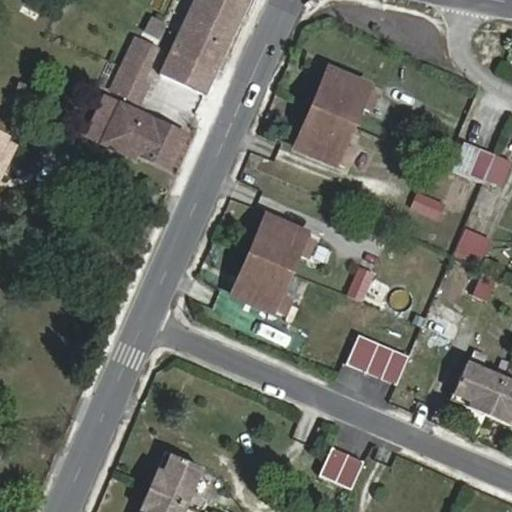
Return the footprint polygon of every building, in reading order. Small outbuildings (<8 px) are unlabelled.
[(194,0),(182,27),(227,49),(249,0),(194,0)] [(182,27),(161,72),(206,93),(227,49),(182,27)] [(136,35),(121,66),(144,77),(158,46),(136,35)] [(144,77),(121,66),(111,89),(140,102),(149,82),(143,79),(144,77)] [(329,70),(313,108),(352,124),(360,107),(370,112),(378,93),(329,70)] [(122,102),(107,96),(89,134),(104,141),(122,102)] [(122,102),(104,141),(137,157),(139,153),(172,167),(187,134),(122,102)] [(352,124),(313,108),(298,146),(346,167),(355,149),(343,144),(352,124)] [(430,158),(445,165),(460,133),(444,126),(430,158)] [(0,183),(18,145),(0,135),(0,183)] [(471,176),(483,146),(467,139),(454,169),(471,176)] [(498,153),(483,146),(471,176),(486,182),(488,177),(498,153)] [(511,168),(511,158),(498,153),(488,177),(505,184),(511,168)] [(409,208),(437,220),(443,205),(415,194),(409,208)] [(266,217),(250,254),(289,271),(298,251),(308,255),(315,239),(266,217)] [(289,271),(250,254),(234,292),(283,314),(291,295),(282,290),(289,271)] [(364,299),(375,271),(360,264),(349,292),(364,299)] [(355,382),(369,349),(352,342),(338,375),(355,382)] [(364,371),(384,380),(396,352),(377,344),(364,371)] [(396,352),(384,380),(395,384),(408,356),(396,352)] [(452,399),(490,415),(505,378),(467,362),(452,399)] [(511,380),(505,378),(490,415),(511,424),(511,380)] [(339,483),(351,455),(334,447),(322,476),(339,483)] [(166,470),(172,454),(165,451),(158,467),(166,470)] [(158,467),(149,489),(186,506),(203,468),(172,454),(166,470),(158,467)] [(366,461),(351,455),(339,483),(353,489),(366,461)] [(183,511),(186,506),(149,489),(139,511),(140,511),(183,511)]
